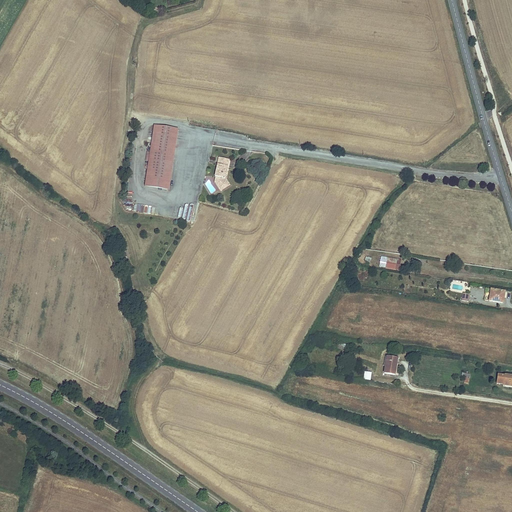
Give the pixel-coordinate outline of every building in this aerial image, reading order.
[(154,126),(150,152),(174,155),(178,129),(154,126)] [(174,155),(150,152),(147,169),(171,173),(174,155)] [(229,160),(219,158),(215,177),(216,177),(218,177),(219,179),(219,181),(215,183),(220,191),(226,188),(224,184),(227,182),(225,179),(229,160)] [(147,169),(145,186),(168,190),(171,173),(147,169)] [(154,214),(155,207),(146,205),(145,213),(154,214)] [(386,268),(396,270),(398,260),(388,258),(387,259),(381,258),(379,266),(386,267),(386,268)] [(505,292),(491,290),(489,301),(503,303),(505,292)] [(384,373),(395,375),(397,359),(387,357),(384,373)] [(371,380),(371,372),(364,371),(363,380),(371,380)] [(468,384),(470,374),(462,373),(461,377),(465,378),(464,383),(468,384)] [(503,386),(511,386),(511,376),(505,376),(498,376),(497,384),(504,385),(503,386)]
